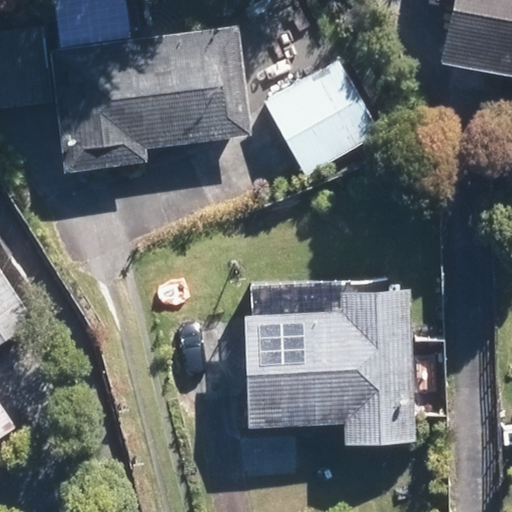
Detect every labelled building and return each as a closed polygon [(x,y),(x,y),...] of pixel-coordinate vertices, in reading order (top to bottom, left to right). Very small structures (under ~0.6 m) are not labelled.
[(511,0),(446,0),(460,3),(448,54),(511,68),(511,0)] [(247,6),(67,23),(80,165),(155,158),(153,138),(258,129),(247,6)] [(339,59),(271,97),(310,167),(379,128),(339,59)] [(2,255),(0,256),(0,342),(41,317),(2,255)] [(417,281),(348,280),(260,279),(260,306),(254,306),(253,419),(351,420),(351,433),(414,434),(415,408),(436,408),(437,357),(415,356),(417,281)] [(0,471),(3,469),(0,464),(0,436),(14,427),(0,405),(0,471)]
